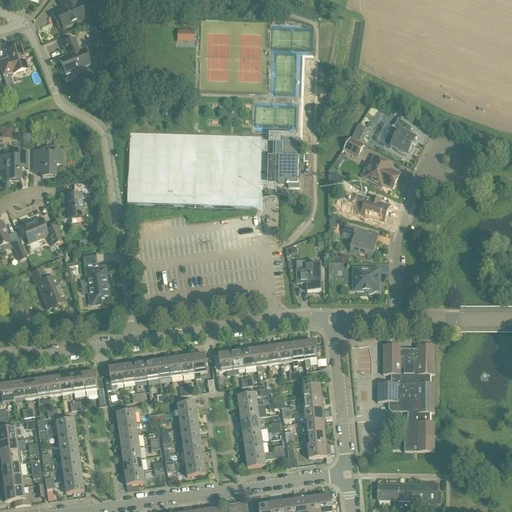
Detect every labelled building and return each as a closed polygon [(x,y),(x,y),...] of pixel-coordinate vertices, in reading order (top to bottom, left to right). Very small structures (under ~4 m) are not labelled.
[(76,22),(84,18),(78,4),(77,4),(74,0),(57,0),(63,11),(55,14),(62,30),(76,23),(76,22)] [(183,21),(182,54),(268,56),(269,23),(183,21)] [(164,31),(164,41),(173,41),(174,37),(180,38),(180,32),(164,31)] [(65,76),(89,66),(83,51),(79,53),(74,40),(62,45),(67,57),(59,61),(65,76)] [(12,75),(27,70),(20,48),(17,49),(15,48),(12,48),(10,49),(9,52),(5,53),(8,61),(5,62),(4,61),(0,62),(0,70),(2,77),(12,74),(12,75)] [(13,86),(6,88),(7,92),(8,95),(15,93),(13,86)] [(392,129),(383,146),(392,150),(393,148),(398,151),(397,152),(402,156),(404,157),(405,157),(407,156),(408,155),(414,147),(415,146),(412,144),(415,140),(416,141),(417,140),(408,136),(412,130),(399,121),(393,128),(392,129)] [(301,140),(280,139),(280,143),(275,143),(275,156),(279,157),(278,185),(288,185),(288,190),(300,191),(300,184),(297,184),(298,158),(301,158),(301,140)] [(358,157),(364,147),(351,140),(344,150),(358,157)] [(41,152),(32,152),(32,163),(40,163),(40,178),(54,178),(54,165),(62,165),(62,152),(54,152),(54,149),(46,149),(46,150),(41,150),(41,152)] [(26,153),(17,153),(17,159),(11,158),(0,157),(0,167),(6,167),(6,181),(20,181),(20,165),(26,166),(26,153)] [(375,185),(379,187),(383,186),(392,191),(393,189),(394,189),(395,186),(395,185),(400,175),(388,168),(389,166),(374,158),(368,169),(371,170),(365,181),(375,185)] [(341,190),(344,178),(330,172),(330,187),(341,190)] [(82,218),(80,200),(93,198),(91,186),(73,186),(73,196),(64,197),(67,220),(82,218)] [(386,218),(390,207),(380,204),(381,201),(371,198),(371,201),(357,197),(354,206),(364,210),(367,214),(365,218),(367,219),(365,224),(375,227),(376,222),(380,223),(380,224),(385,225),(387,218),(386,218)] [(63,242),(56,227),(45,232),(40,219),(20,227),(28,246),(47,238),(51,247),(63,242)] [(339,221),(330,219),(330,227),(336,229),(339,221)] [(1,224),(0,224),(0,247),(9,244),(1,224)] [(372,260),(377,242),(374,241),(376,235),(357,229),(356,230),(345,227),(343,234),(343,235),(354,238),(349,253),(355,255),(355,253),(359,254),(360,252),(366,254),(365,256),(367,256),(367,258),(372,260)] [(26,259),(20,244),(13,247),(19,262),(26,259)] [(100,299),(109,298),(105,269),(97,270),(95,255),(83,256),(84,267),(87,266),(88,271),(87,271),(90,294),(88,296),(90,305),(92,307),(99,306),(101,304),(100,299)] [(325,294),(325,296),(326,296),(326,285),(324,285),(323,268),(310,268),(310,263),(299,263),(299,286),(307,286),(307,285),(309,285),(309,294),(325,294)] [(379,277),(379,276),(379,270),(354,269),(353,285),(357,285),(357,292),(367,292),(367,294),(369,295),(371,295),(372,295),(374,294),(375,292),(379,292),(379,282),(377,282),(377,278),(378,278),(379,277)] [(47,311),(64,304),(54,279),(47,282),(42,271),(30,276),(35,287),(36,286),(47,311)] [(303,346),(303,343),(298,344),(297,342),(291,343),(293,364),(294,368),(299,367),(298,363),(305,362),(303,346)] [(309,345),(303,346),(305,362),(306,371),(314,370),(313,364),(311,363),(311,361),(317,360),(315,342),(309,343),(309,345)] [(286,348),(279,349),(281,365),(293,364),(291,343),(290,343),(291,345),(285,346),(286,348)] [(279,347),(273,348),(274,350),(267,351),(270,367),(281,365),(279,349),(279,347)] [(401,347),(386,347),(384,347),(384,377),(392,377),(392,385),(379,385),(379,404),(390,404),(390,411),(389,411),(392,414),(393,414),(408,414),(408,422),(405,425),(405,439),(405,454),(435,454),(435,439),(435,425),(435,424),(431,424),(431,415),(435,416),(435,385),(430,385),(430,377),(434,377),(434,347),(418,347),(418,350),(401,351),(401,347)] [(267,348),(261,349),(262,352),(255,352),(258,369),(258,374),(263,373),(263,368),(270,367),(267,351),(267,348)] [(255,350),(250,351),(250,349),(243,350),(246,370),(258,369),(255,352),(255,350)] [(243,352),(238,352),(237,351),(231,352),(231,353),(235,377),(239,376),(239,371),(246,370),(243,350),(242,350),(243,352)] [(219,357),(214,358),(216,375),(227,373),(227,378),(235,377),(231,353),(226,354),(226,353),(218,354),(219,357)] [(199,356),(199,358),(194,359),(196,375),(207,374),(205,355),(199,356)] [(193,357),(188,357),(187,356),(181,357),(184,377),(196,375),(194,359),(193,359),(193,357)] [(181,359),(175,359),(176,362),(170,363),(172,379),(184,377),(181,357),(180,357),(181,359)] [(169,360),(164,361),(164,363),(158,364),(160,380),(172,379),(170,363),(169,360)] [(134,368),(137,384),(149,382),(146,366),(146,363),(140,364),(140,362),(133,363),(133,365),(134,365),(134,368)] [(157,362),(152,363),(152,365),(146,366),(149,382),(160,380),(158,364),(157,362)] [(128,368),(123,369),(125,385),(137,384),(134,368),(134,365),(133,365),(128,366),(128,368)] [(106,379),(107,393),(116,392),(118,389),(118,386),(125,385),(123,369),(122,369),(122,367),(116,368),(117,370),(110,371),(110,369),(109,369),(111,378),(106,379)] [(84,374),(79,375),(78,373),(72,374),(75,394),(87,393),(84,372),(83,373),(84,374)] [(96,372),(91,373),(90,372),(84,372),(87,393),(98,391),(96,372)] [(60,377),(60,380),(61,380),(63,396),(75,394),(72,374),(72,376),(67,376),(67,375),(60,376),(60,377)] [(60,377),(55,378),(54,377),(48,378),(48,379),(51,398),(63,396),(61,380),(60,380),(60,377)] [(48,379),(43,380),(43,378),(36,379),(39,399),(51,398),(48,379)] [(36,381),(31,381),(31,380),(24,381),(27,401),(39,399),(36,379),(36,381)] [(19,383),(19,386),(13,386),(16,403),(27,401),(24,381),(24,382),(19,383)] [(1,386),(0,386),(0,387),(0,393),(1,393),(3,404),(16,403),(13,386),(13,384),(7,385),(7,384),(0,385),(1,386)] [(303,386),(304,400),(324,398),(324,397),(322,397),(322,392),(319,392),(319,385),(321,385),(303,386)] [(257,394),(238,397),(239,403),(241,402),(242,408),(259,406),(257,394)] [(127,405),(140,404),(138,396),(126,398),(127,405)] [(304,400),(305,412),(321,410),(323,409),(323,404),(325,404),(324,398),(304,400)] [(195,410),(194,404),(196,404),(196,403),(178,406),(180,418),(198,415),(197,410),(195,410)] [(77,413),(82,412),(88,411),(88,406),(82,407),(81,404),(76,404),(77,413)] [(240,409),(241,414),(243,414),(244,420),(260,418),(259,406),(242,408),(240,409)] [(321,410),(305,412),(306,423),(322,422),(325,421),(324,416),(326,416),(325,409),(323,409),(321,410)] [(136,412),(117,415),(118,420),(120,420),(121,426),(138,424),(136,412)] [(197,422),(196,416),(198,415),(180,418),(182,430),(200,427),(199,422),(197,422)] [(241,421),(242,426),(245,426),(246,432),(262,430),(260,418),(244,420),(241,421)] [(76,420),(57,423),(58,435),(77,432),(77,427),(74,427),(73,421),(76,421),(76,420)] [(326,433),(325,428),(323,428),(322,422),(306,423),(307,435),(323,434),(326,433)] [(0,442),(2,443),(18,441),(17,429),(21,428),(20,424),(10,425),(9,424),(0,424),(0,442)] [(119,426),(120,432),(122,432),(123,438),(139,436),(138,424),(121,426),(119,426)] [(284,428),(286,439),(294,438),(294,433),(295,433),(294,426),(284,428)] [(198,434),(197,428),(200,427),(182,430),(183,441),(202,439),(201,434),(198,434)] [(281,427),(272,428),(273,435),(282,434),(281,427)] [(246,432),(243,432),(244,438),(246,438),(247,444),(264,442),(262,430),(246,432)] [(58,435),(60,447),(79,444),(78,439),(76,439),(75,433),(77,433),(77,432),(58,435)] [(327,445),(326,440),(324,440),(323,434),(307,435),(308,447),(327,445)] [(120,438),(121,444),(124,443),(124,450),(141,447),(139,436),(123,438),(120,438)] [(199,439),(202,439),(183,441),(185,453),(203,451),(203,445),(200,446),(199,439)] [(0,448),(0,454),(1,455),(3,455),(4,455),(20,453),(18,441),(2,443),(0,442),(0,446),(0,448)] [(248,450),(249,456),(265,453),(264,442),(247,444),(245,444),(246,450),(248,450)] [(60,447),(62,459),(81,456),(80,451),(77,451),(77,445),(79,445),(79,444),(60,447)] [(310,459),(328,458),(327,452),(330,452),(329,445),(327,445),(308,447),(310,459)] [(124,462),(142,459),(141,447),(124,450),(122,450),(123,455),(125,455),(126,461),(124,462)] [(288,451),(290,463),(290,470),(296,469),(295,462),(294,450),(288,451)] [(201,451),(203,451),(185,453),(187,465),(205,462),(204,457),(202,458),(201,451)] [(1,455),(2,460),(4,460),(5,466),(5,467),(22,465),(24,464),(22,452),(20,453),(4,455),(3,455),(1,455)] [(248,469),(267,466),(267,462),(285,459),(284,452),(276,454),(266,455),(265,453),(249,456),(247,456),(247,462),(250,461),(251,467),(248,468),(248,469)] [(78,457),(81,456),(62,459),(63,471),(82,468),(82,463),(79,463),(78,457)] [(125,473),(125,474),(144,471),(142,459),(124,462),(124,467),(127,467),(128,473),(125,473)] [(39,462),(31,463),(32,470),(33,475),(41,474),(40,469),(39,462)] [(188,477),(207,475),(206,469),(203,469),(203,463),(205,463),(205,462),(187,465),(188,477)] [(3,467),(3,472),(6,472),(7,478),(7,479),(23,476),(22,465),(5,467),(5,466),(3,467)] [(80,469),(82,468),(63,471),(65,482),(84,480),(83,475),(81,475),(80,469)] [(144,471),(125,474),(126,479),(128,479),(129,485),(127,485),(127,486),(126,486),(127,493),(135,492),(139,491),(138,484),(146,483),(144,471)] [(5,484),(3,484),(4,491),(6,491),(6,490),(8,490),(25,488),(23,476),(7,479),(7,478),(4,479),(5,484)] [(67,495),(86,492),(85,486),(82,487),(81,481),(84,480),(65,482),(67,495)] [(398,486),(378,486),(378,502),(398,502),(398,486)] [(398,502),(417,503),(418,487),(398,486),(398,502)] [(418,502),(427,502),(427,505),(441,506),(441,493),(438,493),(438,487),(418,486),(418,502)] [(7,503),(15,502),(16,508),(32,506),(30,495),(26,496),(25,488),(8,490),(6,490),(6,491),(6,495),(4,496),(5,503),(7,503)] [(55,492),(47,493),(49,502),(57,501),(55,492)] [(332,511),(330,496),(325,496),(325,499),(319,500),(319,497),(318,497),(320,511),(332,511)] [(307,501),(307,499),(306,499),(308,511),(320,511),(318,497),(313,498),(314,501),(307,501)] [(296,503),(295,501),(296,511),(308,511),(306,499),(301,500),(302,502),(296,503)] [(283,502),(283,503),(284,511),(296,511),(295,501),(290,502),(290,504),(284,505),(283,502)] [(272,504),(271,504),(272,511),(284,511),(283,503),(278,503),(278,506),(272,507),(272,504)]
